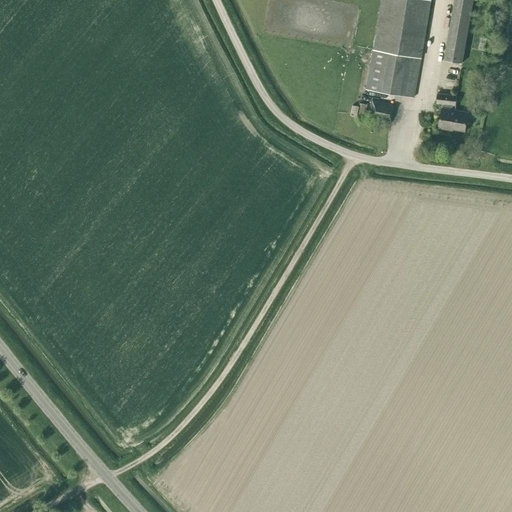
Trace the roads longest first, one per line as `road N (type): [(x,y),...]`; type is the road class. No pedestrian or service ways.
road 1 (track): [(37,511),(171,434),(230,361),(353,155)]
road 2 (unclassified): [(511,179),(379,161),(307,135),(262,93),(215,0)]
road 3 (primary): [(138,511),(0,346)]
